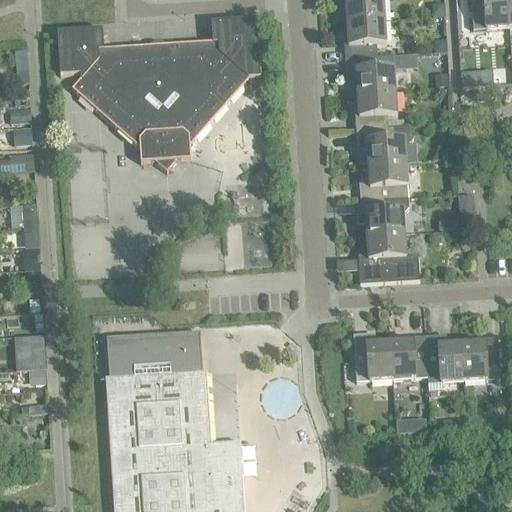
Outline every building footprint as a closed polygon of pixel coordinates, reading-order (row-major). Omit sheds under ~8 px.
[(345,5),(346,27),(384,25),(383,2),(382,2),(382,1),(383,0),(340,0),(341,5),(345,5)] [(485,33),(509,32),(506,0),(470,0),(473,34),(485,33)] [(444,7),(431,7),(431,21),(444,20),(444,7)] [(210,26),(212,46),(103,53),(102,33),(56,36),(59,79),(80,78),(80,82),(71,93),(139,153),(140,167),(154,166),(166,176),(176,165),(190,164),(189,150),(249,82),(259,81),(256,23),(210,26)] [(344,49),(344,63),(377,61),(376,48),(386,48),(384,25),(346,27),(348,49),(344,49)] [(466,40),(458,41),(459,59),(467,58),(466,40)] [(446,43),(432,44),(433,57),(447,57),(446,43)] [(26,54),(14,55),(15,72),(27,71),(26,54)] [(355,76),(357,98),(394,96),(393,72),(392,60),(377,61),(344,63),(345,77),(355,76)] [(446,77),(434,78),(435,92),(447,91),(446,77)] [(29,92),(13,93),(14,110),(29,110),(29,92)] [(354,120),(355,134),(387,132),(387,131),(386,119),(396,119),(394,96),(357,98),(358,120),(354,120)] [(29,113),(9,114),(10,128),(30,126),(29,113)] [(366,147),(367,169),(405,166),(404,146),(408,146),(412,142),(411,130),(387,131),(387,132),(355,134),(356,148),(366,147)] [(30,133),(13,134),(14,149),(31,148),(30,133)] [(436,155),(432,165),(446,164),(446,160),(436,155)] [(10,163),(0,163),(0,176),(11,176),(33,175),(32,158),(10,159),(10,163)] [(359,191),(360,205),(392,203),(392,204),(407,203),(406,189),(407,189),(405,166),(367,169),(369,191),(359,191)] [(365,219),(366,240),(404,238),(402,215),(392,216),(392,204),(392,203),(360,205),(361,219),(365,219)] [(36,209),(22,209),(24,253),(38,252),(36,209)] [(473,219),(458,219),(459,230),(474,229),(473,219)] [(404,238),(366,240),(367,262),(357,263),(359,289),(419,285),(417,260),(405,260),(404,238)] [(38,253),(22,254),(23,275),(39,275),(38,253)] [(39,283),(29,284),(30,296),(39,295),(39,283)] [(38,302),(28,303),(29,316),(39,316),(38,302)] [(427,381),(426,382),(427,387),(440,387),(463,386),(461,348),(439,349),(438,333),(424,334),(427,381)] [(415,382),(426,382),(427,381),(424,334),(411,335),(411,345),(389,346),(391,384),(415,382)] [(243,511),(241,482),(227,483),(226,468),(219,469),(217,447),(211,448),(210,447),(207,406),(208,405),(207,404),(206,377),(206,376),(205,375),(204,376),(202,376),(199,336),(106,342),(108,382),(106,382),(105,382),(104,382),(104,383),(105,384),(106,410),(106,411),(106,412),(107,412),(109,453),(109,454),(109,455),(111,482),(110,483),(111,484),(112,511),(243,511)] [(368,385),(391,384),(389,346),(367,347),(366,337),(352,338),(355,386),(368,385)] [(483,346),(461,348),(463,386),(486,384),(499,383),(497,341),(483,342),(483,346)] [(45,375),(28,375),(29,389),(45,389),(45,375)] [(27,411),(20,411),(21,420),(27,419),(48,418),(47,408),(27,409),(27,411)] [(511,411),(498,412),(498,433),(511,432),(511,411)] [(465,422),(455,423),(455,433),(466,432),(465,422)] [(359,424),(346,425),(347,438),(360,437),(359,424)] [(404,424),(395,424),(396,438),(404,437),(404,424)]
